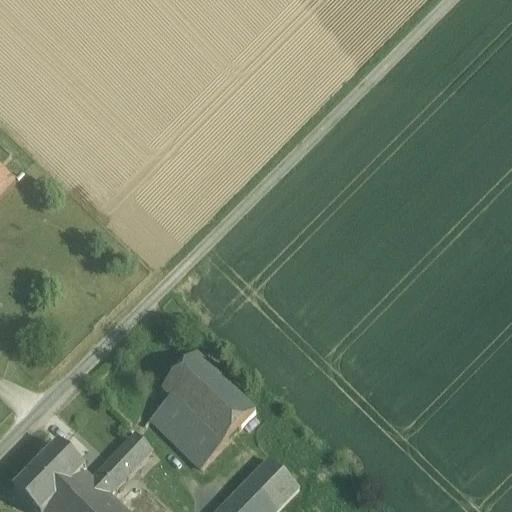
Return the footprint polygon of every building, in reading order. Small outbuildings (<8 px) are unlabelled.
[(0,199),(15,184),(0,169),(0,199)] [(256,414),(197,357),(162,393),(171,401),(221,451),(241,430),(256,414)] [(221,451),(171,401),(151,422),(202,471),(221,451)] [(256,414),(241,430),(251,440),(266,424),(256,414)] [(136,438),(93,483),(110,500),(153,455),(136,438)] [(60,449),(15,494),(33,511),(49,511),(86,476),(87,475),(60,449)] [(271,463),(222,511),(278,511),(299,491),(271,463)] [(93,483),(86,476),(49,511),(123,511),(110,500),(93,483)]
